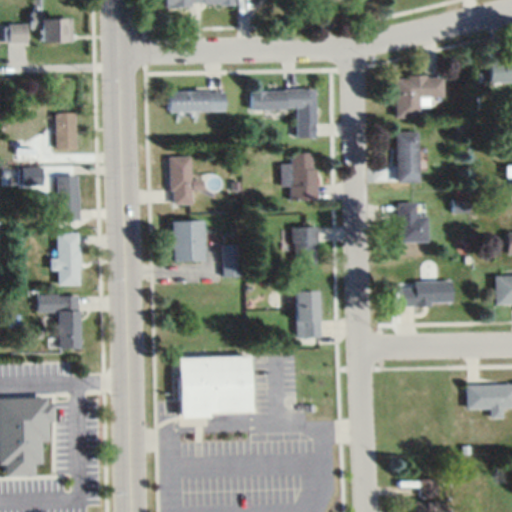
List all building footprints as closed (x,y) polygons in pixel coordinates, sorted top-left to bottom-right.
[(39,42),(71,42),(71,19),(47,19),(47,12),(29,12),(29,31),(39,31),(39,42)] [(7,23),(7,42),(26,42),(26,23),(7,23)] [(511,58),(490,58),(490,83),(511,83),(511,58)] [(394,75),(394,118),(419,118),(419,106),(429,106),(429,97),(442,97),(442,75),(394,75)] [(314,88),(247,89),(248,109),(295,108),(295,138),(315,137),(314,88)] [(222,90),(166,90),(166,111),(222,111),(222,90)] [(54,148),(75,148),(75,112),(54,112),(54,148)] [(418,182),(418,131),(396,131),(396,182),(418,182)] [(291,163),(280,163),(281,187),(291,187),(291,200),(316,199),(315,152),(291,152),(291,163)] [(190,190),(200,190),(200,179),(189,179),(189,157),(169,157),(169,203),(190,203),(190,190)] [(21,185),(43,185),(43,166),(21,166),(21,185)] [(78,175),(54,175),(54,219),(78,219),(78,175)] [(398,243),(428,242),(428,213),(417,213),(417,202),(398,202),(398,243)] [(201,219),(167,219),(167,261),(201,261),(201,219)] [(317,267),(317,227),(292,227),(292,267),(317,267)] [(78,285),(78,232),(57,232),(57,256),(49,256),(49,271),(57,271),(57,285),(78,285)] [(238,244),(221,244),(221,277),(238,277),(238,244)] [(495,304),(511,303),(511,274),(495,274),(495,304)] [(451,281),(413,281),(413,288),(401,288),(401,306),(452,306),(451,281)] [(295,338),(318,338),(318,290),(295,290),(295,338)] [(78,294),(35,294),(35,313),(56,313),(56,348),(78,348),(78,294)] [(249,415),(248,356),(177,357),(178,416),(249,415)] [(511,384),(466,384),(466,408),(487,408),(487,417),(504,417),(504,407),(511,407),(511,384)] [(0,464),(2,465),(2,475),(31,475),(31,464),(38,464),(38,442),(46,442),(46,421),(51,421),(50,396),(0,397),(0,464)] [(419,497),(437,497),(437,479),(419,479),(419,497)] [(408,501),(408,511),(444,511),(444,501),(408,501)]
